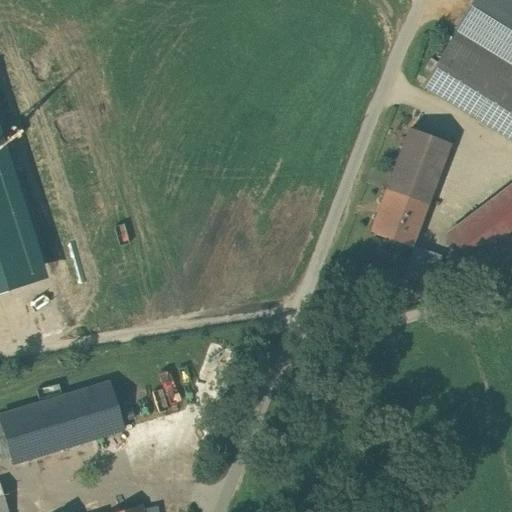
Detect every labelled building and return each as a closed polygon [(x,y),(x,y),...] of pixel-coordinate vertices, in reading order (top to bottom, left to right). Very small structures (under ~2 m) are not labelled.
[(511,0),(472,0),(455,30),(511,65),(511,0)] [(511,68),(455,33),(423,85),(511,140),(511,68)] [(446,143),(408,129),(370,232),(408,246),(446,143)] [(0,132),(0,293),(45,280),(0,132)] [(511,184),(445,235),(475,274),(505,252),(511,246),(511,184)] [(440,257),(413,247),(402,277),(429,287),(440,257)] [(511,262),(505,252),(475,274),(484,284),(484,283),(505,277),(511,271),(511,262)] [(357,282),(348,284),(351,297),(360,294),(357,282)] [(108,383),(0,415),(0,425),(10,457),(11,462),(122,429),(108,383)] [(0,459),(10,457),(0,425),(0,459)]
